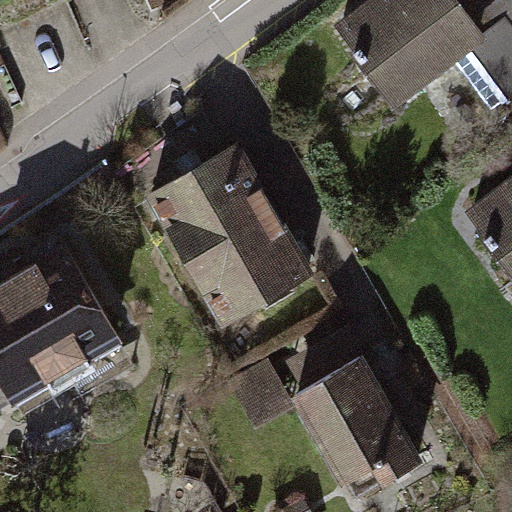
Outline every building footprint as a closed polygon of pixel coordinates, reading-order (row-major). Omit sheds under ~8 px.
[(511,0),(371,0),(334,28),(397,113),(474,56),(510,103),(511,101),(511,0)] [(308,271),(235,144),(152,193),(172,227),(170,229),(204,286),(205,286),(225,321),(308,271)] [(511,175),(466,210),(511,271),(511,175)] [(66,254),(0,291),(0,415),(120,349),(66,254)] [(433,454),(382,355),(286,404),(337,503),(433,454)]
